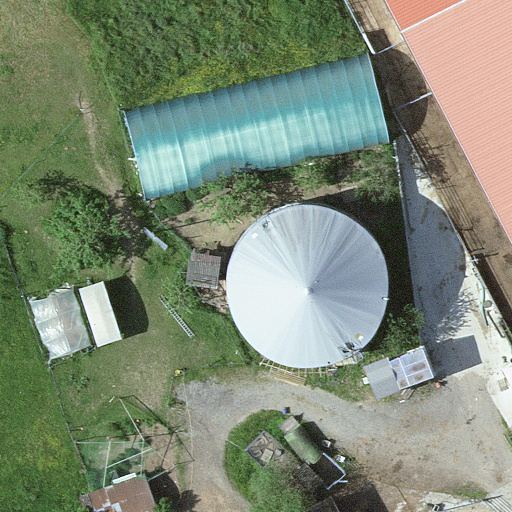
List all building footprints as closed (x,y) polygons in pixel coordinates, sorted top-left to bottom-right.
[(375,49),(128,103),(145,181),(392,127),(375,49)] [(223,221),(263,359),(396,320),(355,182),(223,221)] [(511,194),(492,206),(511,241),(511,258),(506,262),(511,273),(511,194)] [(98,333),(122,325),(107,273),(82,280),(98,333)] [(75,279),(33,293),(52,349),(94,334),(75,279)] [(91,484),(103,511),(147,511),(163,505),(145,461),(91,484)]
